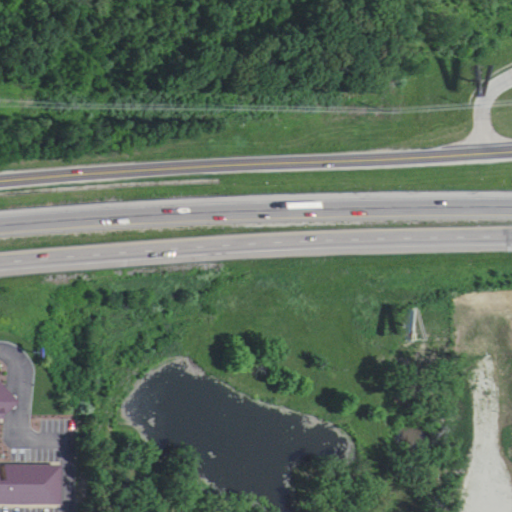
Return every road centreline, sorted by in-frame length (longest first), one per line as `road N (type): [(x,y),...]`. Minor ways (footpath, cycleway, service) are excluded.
road 1 (motorway): [(511,203),(220,207),(0,223)]
road 2 (motorway): [(0,262),(511,239)]
road 3 (tertiary): [(474,138),(0,171)]
